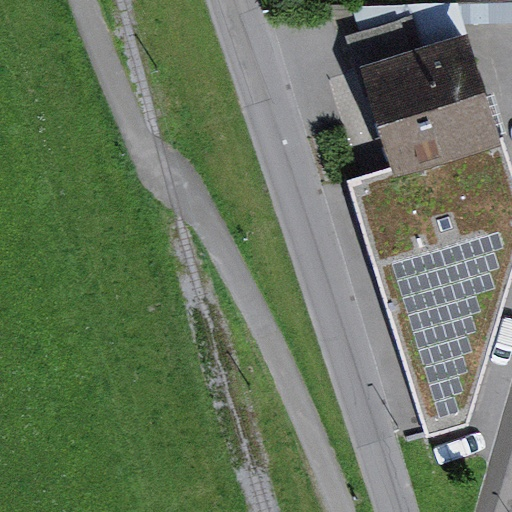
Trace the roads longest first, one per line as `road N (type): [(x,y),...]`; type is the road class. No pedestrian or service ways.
road 1 (track): [(360,511),(219,214),(156,151),(97,0)]
road 2 (residential): [(240,0),(402,511)]
